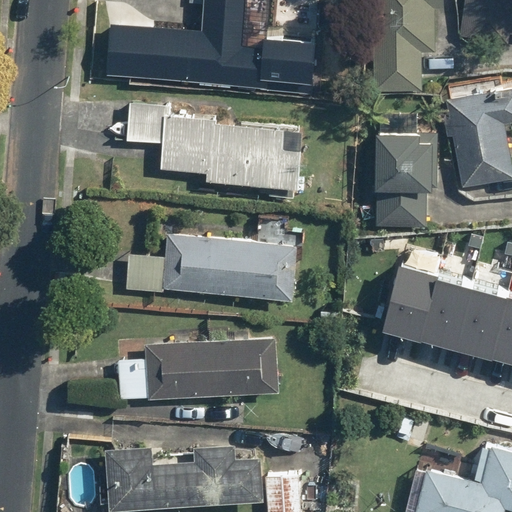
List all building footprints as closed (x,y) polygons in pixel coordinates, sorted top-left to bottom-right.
[(107,75),(309,84),(311,32),(247,29),(248,0),(195,0),(194,27),(109,23),(107,75)] [(443,6),(442,0),(376,0),(376,86),(423,86),(424,46),(433,46),(434,6),(443,6)] [(511,0),(464,0),(461,36),(507,41),(508,31),(511,30),(511,0)] [(511,84),(446,95),(460,181),(511,172),(511,169),(504,118),(511,117),(511,84)] [(301,125),(163,114),(164,101),(130,98),(127,134),(162,136),(160,165),(207,169),(207,176),(296,183),(301,125)] [(434,126),(376,125),(374,223),(425,224),(426,185),(433,185),(434,126)] [(167,230),(165,251),(104,247),(102,286),(163,290),(163,286),(291,294),(295,238),(167,230)] [(511,359),(511,288),(387,258),(370,325),(511,359)] [(276,333),(144,336),(144,351),(118,351),(119,392),(277,388),(276,333)] [(511,505),(511,444),(487,439),(480,473),(426,461),(414,511),(500,511),(502,503),(511,505)] [(106,443),(108,504),(260,498),(260,511),(296,511),(300,511),(298,473),(262,475),(261,454),(236,455),(235,442),(198,443),(199,455),(149,457),(148,442),(106,443)]
